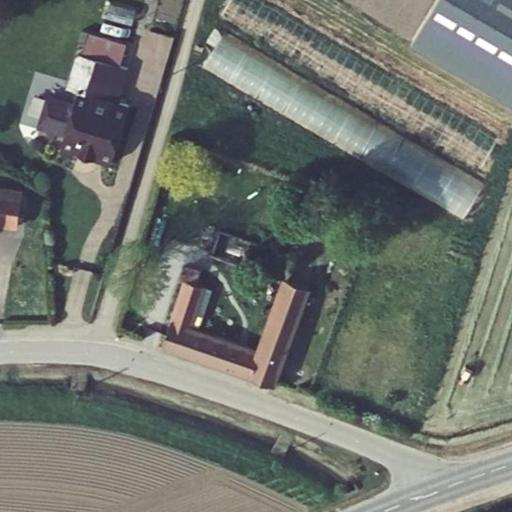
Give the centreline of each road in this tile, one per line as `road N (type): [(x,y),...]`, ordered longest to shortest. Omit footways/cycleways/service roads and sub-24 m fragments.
road 1 (unclassified): [(460,483),(132,363),(0,353)]
road 2 (track): [(97,355),(194,0)]
